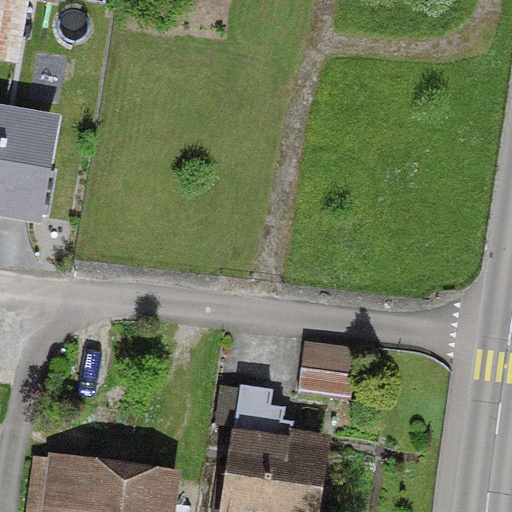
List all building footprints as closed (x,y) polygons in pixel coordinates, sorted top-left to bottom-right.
[(21,0),(0,0),(0,37),(14,40),(21,0)] [(0,212),(28,217),(44,125),(0,117),(0,212)] [(350,350),(299,343),(293,395),(343,401),(350,350)] [(262,421),(266,393),(235,388),(235,392),(219,390),(214,426),(230,428),(217,511),(304,511),(314,449),(283,444),(286,425),(262,421)] [(158,511),(163,479),(31,459),(23,511),(158,511)]
